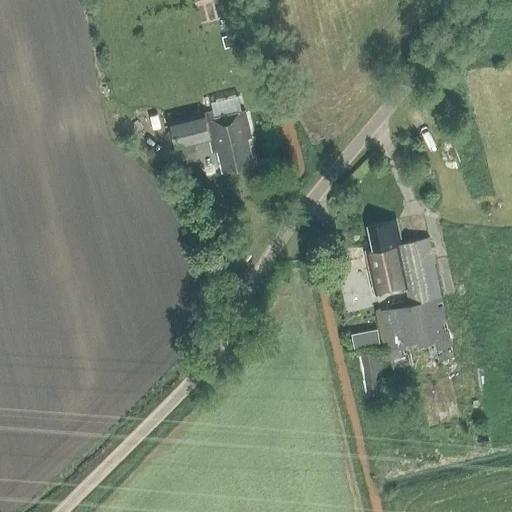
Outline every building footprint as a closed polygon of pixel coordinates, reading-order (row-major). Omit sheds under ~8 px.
[(234,20),(203,28),(207,42),(237,34),(234,20)] [(208,76),(150,88),(153,102),(165,100),(166,105),(212,95),(208,76)] [(119,96),(123,115),(145,110),(141,91),(119,96)] [(252,138),(245,111),(214,118),(213,112),(206,114),(205,113),(168,122),(176,150),(214,139),(222,171),(252,164),(248,139),(252,138)] [(366,227),(370,244),(347,248),(349,260),(367,256),(376,295),(380,294),(380,295),(407,289),(398,244),(400,243),(396,221),(366,227)] [(429,237),(400,243),(398,244),(407,289),(410,305),(380,311),(391,370),(453,357),(443,300),(442,300),(429,237)] [(356,357),(364,398),(384,394),(376,353),(356,357)]
